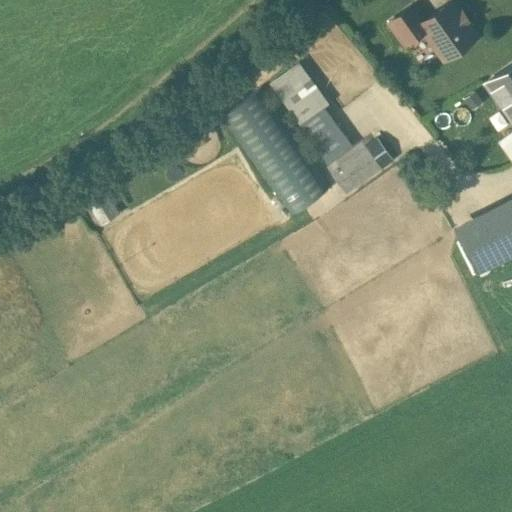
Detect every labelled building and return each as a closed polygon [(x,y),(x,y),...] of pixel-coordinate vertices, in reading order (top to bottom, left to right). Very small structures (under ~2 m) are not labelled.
[(424,19),(420,23),(424,28),(444,57),(475,35),(466,22),(468,21),(461,11),(459,13),(451,0),(424,19)] [(413,3),(389,21),(404,42),(424,28),(420,23),(424,19),(413,3)] [(301,123),(323,107),(329,103),(301,64),(272,84),(301,123)] [(511,64),(487,82),(511,116),(511,64)] [(331,185),(261,86),(220,115),(265,180),(290,214),(331,185)] [(351,146),(323,107),(301,123),(329,162),(351,146)] [(373,132),(326,165),(345,192),(392,158),(373,132)] [(102,188),(87,197),(103,222),(117,213),(102,188)] [(511,218),(467,241),(478,264),(511,246),(511,218)]
